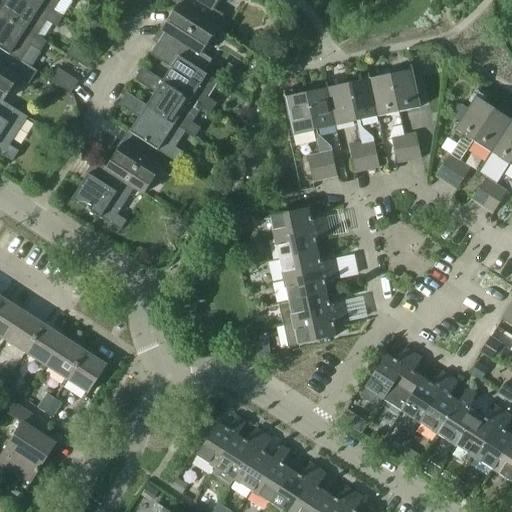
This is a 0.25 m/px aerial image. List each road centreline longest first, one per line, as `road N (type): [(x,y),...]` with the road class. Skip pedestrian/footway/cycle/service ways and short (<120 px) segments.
road 1 (residential): [(383,323),(354,198),(416,184),(499,237),(438,322)]
road 2 (residential): [(30,218),(86,136),(144,0)]
road 3 (residential): [(165,377),(122,276),(30,218)]
road 4 (residential): [(165,377),(65,511)]
road 5 (residential): [(311,428),(229,374),(165,377)]
road 6 (residential): [(443,511),(311,428)]
road 7 (residential): [(103,511),(165,377)]
road 8 (residential): [(311,428),(383,323)]
